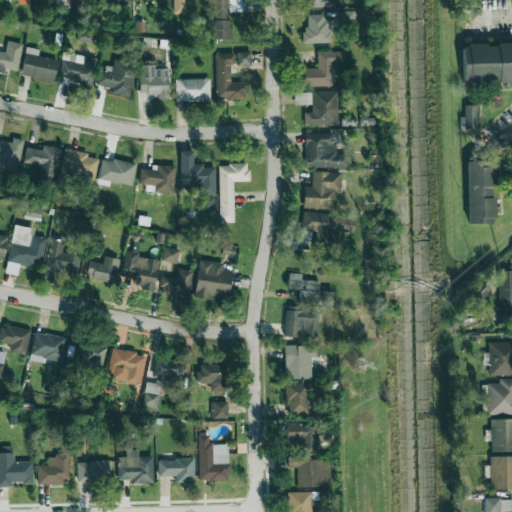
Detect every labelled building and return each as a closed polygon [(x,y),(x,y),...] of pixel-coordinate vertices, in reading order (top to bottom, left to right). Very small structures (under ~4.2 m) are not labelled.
[(172,0),(173,14),(184,14),(183,0),(172,0)] [(212,0),(214,39),(230,39),(230,12),(243,11),(242,0),(212,0)] [(341,11),(341,23),(354,23),(354,11),(341,11)] [(305,43),(331,43),(331,20),(324,20),(324,15),(305,15),(305,43)] [(78,32),(76,40),(91,42),(92,34),(78,32)] [(0,55),(0,69),(19,70),(20,42),(0,42),(0,55)] [(511,44),(462,44),(462,82),(511,81),(511,44)] [(38,56),(39,49),(26,47),(20,75),(53,81),(57,60),(38,56)] [(237,65),(251,65),(251,51),(237,51),(237,65)] [(332,62),(345,62),(345,51),(317,52),(317,67),(304,68),(304,86),(332,86),(332,62)] [(216,100),(247,100),(247,82),(231,82),(230,64),(234,64),(234,53),(215,53),(216,100)] [(96,57),(69,54),(69,61),(61,59),(58,80),(93,84),(96,57)] [(95,85),(111,88),(110,93),(129,97),(135,62),(113,57),(112,66),(106,65),(104,71),(98,70),(95,85)] [(168,68),(155,69),(155,65),(139,65),(140,94),(156,93),(157,99),(169,98),(168,68)] [(209,101),(209,78),(175,79),(175,101),(209,101)] [(338,124),(339,91),(312,90),(312,112),(305,112),(305,124),(338,124)] [(477,104),(463,105),(464,116),(459,116),(459,128),(477,128),(477,104)] [(335,133),(305,133),(306,168),(348,167),(348,154),(335,154),(335,133)] [(0,152),(0,168),(20,169),(21,139),(11,138),(11,141),(0,141),(0,152)] [(23,163),(39,165),(36,180),(55,183),(60,147),(42,144),(41,150),(25,147),(23,163)] [(98,157),(64,149),(59,173),(93,180),(98,157)] [(179,183),(199,184),(199,210),(214,210),(214,166),(193,166),(193,151),(179,150),(179,183)] [(102,157),(96,184),(108,186),(110,181),(131,185),(135,164),(102,157)] [(493,162),(466,162),(467,224),(494,223),(493,162)] [(218,164),(219,222),(233,222),(233,181),(248,181),(248,164),(218,164)] [(302,208),(335,209),(335,191),(340,191),(341,172),(312,171),(311,187),(303,186),(302,208)] [(39,221),(42,210),(26,206),(23,217),(39,221)] [(352,233),(353,217),(302,212),(301,229),(317,231),(316,246),(333,247),(335,231),(352,233)] [(5,273),(17,275),(19,264),(28,266),(29,263),(41,265),(46,238),(33,235),(34,228),(14,224),(5,273)] [(67,246),(66,252),(61,251),(63,241),(49,239),(45,269),(78,273),(81,248),(67,246)] [(179,249),(164,247),(161,260),(176,263),(179,249)] [(159,258),(124,252),(120,276),(135,278),(133,287),(153,291),(159,258)] [(114,284),(119,259),(104,256),(102,263),(89,260),(85,277),(114,284)] [(226,301),(232,271),(222,269),(223,264),(200,259),(193,294),(226,301)] [(176,277),(161,276),(159,293),(189,296),(191,270),(176,269),(176,277)] [(511,270),(499,270),(498,315),(511,315),(511,270)] [(332,304),(333,291),(318,291),(319,280),(301,280),(301,273),(288,273),(287,289),(298,289),(298,303),(332,304)] [(491,292),(478,278),(465,289),(478,304),(491,292)] [(284,335),(318,337),(319,311),(297,310),(297,307),(285,306),(284,335)] [(0,327),(0,337),(0,343),(10,344),(10,352),(27,353),(28,328),(0,327)] [(65,337),(33,332),(29,358),(60,363),(65,337)] [(511,341),(488,341),(487,374),(511,374),(511,341)] [(83,364),(102,366),(104,347),(83,344),(82,348),(68,346),(66,357),(84,359),(83,364)] [(311,378),(311,357),(315,357),(314,345),(284,345),(284,379),(311,378)] [(144,353),(110,349),(106,379),(140,383),(144,353)] [(145,381),(142,408),(156,410),(159,386),(179,389),(183,361),(156,357),(153,383),(145,381)] [(225,364),(197,365),(197,383),(209,382),(209,391),(226,391),(225,364)] [(511,413),(511,378),(497,378),(497,383),(486,383),(487,414),(511,413)] [(285,383),(285,415),(309,414),(309,395),(318,395),(318,382),(285,383)] [(227,418),(227,401),(210,402),(211,418),(227,418)] [(511,418),(490,419),(490,452),(511,451),(511,418)] [(316,451),(317,425),(286,424),(285,442),(301,443),(301,450),(316,451)] [(228,481),(228,444),(208,444),(209,433),(198,433),(197,480),(228,481)] [(138,456),(138,449),(131,449),(131,441),(124,442),(124,457),(118,457),(118,480),(134,479),(134,483),(153,483),(152,456),(138,456)] [(32,461),(14,461),(13,452),(0,452),(0,469),(0,487),(11,486),(11,483),(33,483),(32,461)] [(69,483),(69,454),(47,455),(47,465),(37,465),(37,484),(69,483)] [(489,490),(511,489),(511,455),(489,456),(489,490)] [(193,458),(157,459),(157,476),(175,476),(175,483),(194,482),(193,458)] [(296,486),(326,487),(327,458),(287,458),(287,467),(296,467),(296,486)] [(110,481),(110,460),(75,461),(76,482),(110,481)] [(288,492),(288,511),(319,511),(320,511),(315,511),(311,511),(310,491),(288,492)] [(511,511),(511,498),(483,499),(483,511),(511,511)]
